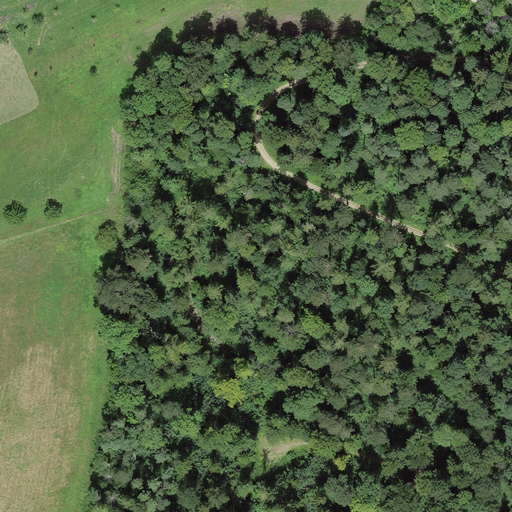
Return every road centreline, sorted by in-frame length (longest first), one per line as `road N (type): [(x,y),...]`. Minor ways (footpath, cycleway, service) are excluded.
road 1 (track): [(511,65),(372,60),(286,91),(261,106),(253,125),(268,167),(471,256),(511,285)]
road 2 (track): [(511,507),(467,416),(336,303)]
road 3 (track): [(438,511),(354,455),(277,437),(257,444)]
